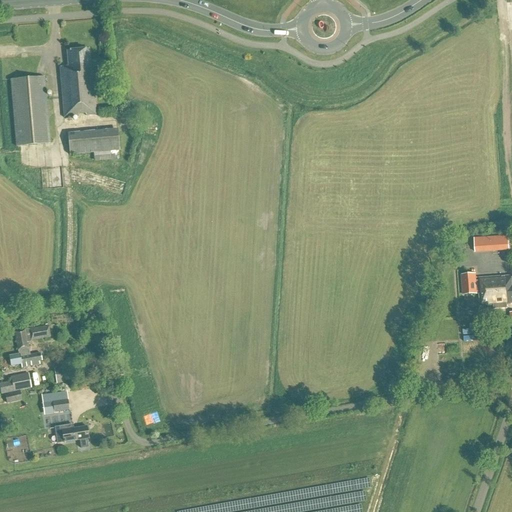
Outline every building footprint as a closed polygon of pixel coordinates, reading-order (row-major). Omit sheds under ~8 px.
[(88,50),(67,52),(68,67),(60,68),(64,117),(95,115),(91,66),(90,66),(88,50)] [(44,78),(19,80),(10,81),(16,148),(29,146),(50,145),(44,78)] [(117,128),(67,131),(68,153),(93,152),(94,159),(116,158),(115,150),(118,150),(117,128)] [(508,235),(473,236),(474,251),(508,250),(508,235)] [(511,285),(511,286),(511,277),(480,279),(480,284),(477,284),(476,275),(462,276),(464,295),(477,294),(477,293),(481,293),(481,306),(493,305),(494,310),(507,309),(507,306),(511,305),(511,285)] [(8,357),(10,367),(20,365),(21,368),(40,365),(39,362),(42,362),(40,354),(30,356),(28,343),(30,343),(30,341),(50,338),(48,327),(14,333),(18,355),(8,357)] [(73,382),(71,370),(71,367),(54,369),(54,371),(52,371),(53,377),(55,376),(56,384),(73,382)] [(2,395),(31,389),(29,374),(11,377),(12,383),(0,384),(0,389),(1,395),(2,395)] [(5,395),(7,404),(22,401),(20,392),(5,395)] [(55,414),(68,412),(67,402),(53,403),(55,414)] [(57,444),(63,443),(63,444),(88,440),(86,427),(73,429),(72,426),(55,429),(57,444)]
